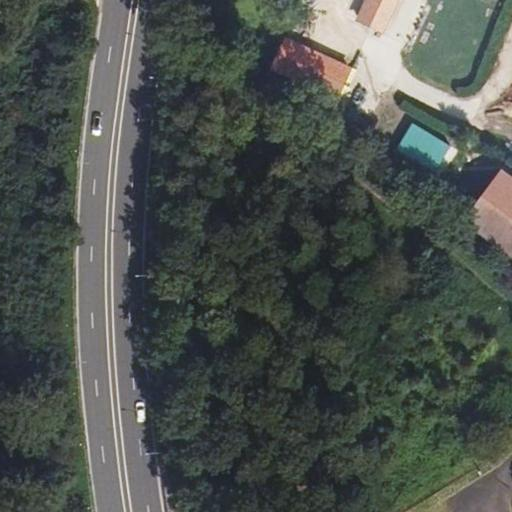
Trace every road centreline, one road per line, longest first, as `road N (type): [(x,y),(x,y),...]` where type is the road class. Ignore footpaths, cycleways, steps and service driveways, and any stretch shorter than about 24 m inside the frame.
road 1 (motorway): [(89,0),(186,193),(372,511)]
road 2 (motorway): [(453,511),(178,0)]
road 3 (primary): [(116,0),(81,262),(83,344),(112,511)]
road 4 (primary): [(148,511),(129,429),(119,263),(147,0)]
